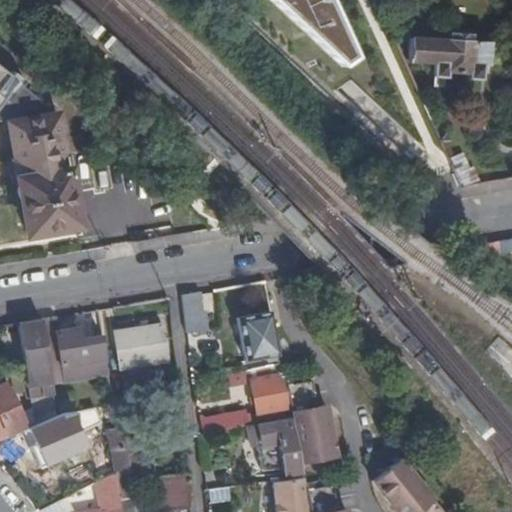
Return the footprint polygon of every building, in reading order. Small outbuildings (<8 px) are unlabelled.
[(332,0),(277,0),(346,63),(358,56),(332,0)] [(446,38),(392,36),(403,59),(435,60),(434,73),(446,73),(447,68),(470,70),(470,75),(481,75),(482,62),(487,62),(488,40),(467,39),(467,36),(451,35),(451,37),(446,37),(446,38)] [(446,73),(434,73),(434,83),(445,83),(446,73)] [(426,111),(429,118),(449,163),(457,160),(454,153),(453,153),(445,138),(447,137),(444,130),(448,128),(438,105),(426,111)] [(75,224),(57,115),(57,113),(55,113),(7,122),(14,162),(17,180),(17,190),(18,197),(20,200),(26,233),(75,224)] [(9,181),(17,180),(14,162),(5,163),(9,181)] [(153,213),(158,237),(187,232),(184,223),(175,224),(172,210),(153,213)] [(198,291),(181,295),(184,332),(205,330),(203,313),(201,313),(198,291)] [(237,317),(245,361),(278,354),(269,311),(237,317)] [(53,316),(38,318),(48,381),(106,371),(100,336),(80,340),(77,327),(56,331),(53,316)] [(23,371),(29,409),(32,424),(54,415),(54,413),(48,381),(38,318),(16,322),(23,371)] [(159,324),(113,332),(117,362),(140,359),(141,363),(165,360),(159,324)] [(256,413),(267,411),(283,408),(284,413),(289,412),(284,386),(281,374),(249,380),(256,413)] [(0,438),(25,427),(18,413),(1,379),(0,379),(0,438)] [(336,457),(330,422),(314,424),(311,408),(318,407),(313,380),(284,386),(289,412),(289,416),(295,445),(307,443),(310,462),(336,457)] [(110,398),(111,404),(113,419),(114,428),(132,426),(128,395),(110,398)] [(314,424),(330,422),(327,406),(318,407),(311,408),(314,424)] [(283,408),(267,411),(267,416),(284,413),(283,408)] [(25,427),(32,424),(29,409),(18,413),(25,427)] [(54,415),(32,424),(25,427),(33,443),(37,446),(45,463),(83,446),(67,411),(54,417),(54,415)] [(199,419),(201,433),(245,425),(242,411),(199,419)] [(282,473),(300,469),(298,464),(295,445),(289,416),(272,420),(282,473)] [(103,421),(105,430),(114,428),(113,419),(103,421)] [(110,459),(112,473),(119,511),(134,511),(126,470),(138,467),(132,426),(114,428),(105,430),(110,459)] [(295,445),(298,464),(310,462),(307,443),(295,445)] [(416,511),(442,511),(399,457),(370,480),(395,511),(404,511),(413,506),(416,511)] [(95,462),(98,480),(112,473),(110,459),(95,462)] [(98,480),(94,482),(99,511),(96,511),(119,511),(112,473),(98,480)] [(163,507),(189,504),(190,494),(188,476),(160,480),(163,507)] [(272,482),(275,511),(307,511),(303,491),(302,482),(301,479),(272,482)] [(206,489),(209,504),(230,501),(227,485),(206,489)] [(336,511),(337,511),(332,485),(303,491),(307,511),(336,511)] [(69,511),(62,497),(34,511),(35,511),(69,511)]
